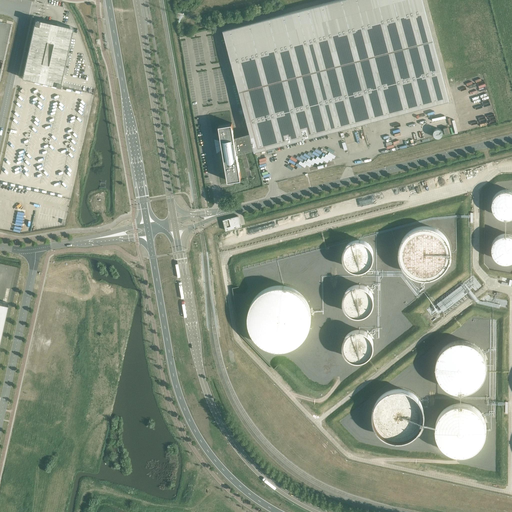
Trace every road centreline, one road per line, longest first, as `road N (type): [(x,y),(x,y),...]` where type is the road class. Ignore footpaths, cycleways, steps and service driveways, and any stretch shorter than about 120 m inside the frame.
road 1 (unclassified): [(174,224),(511,137)]
road 2 (primary): [(322,511),(259,473),(222,427),(203,381),(174,224)]
road 3 (primary): [(148,229),(184,411),(225,472),(276,511)]
road 4 (primary): [(109,0),(148,229)]
road 5 (primary): [(174,224),(136,0)]
road 6 (unclassified): [(0,419),(33,249)]
